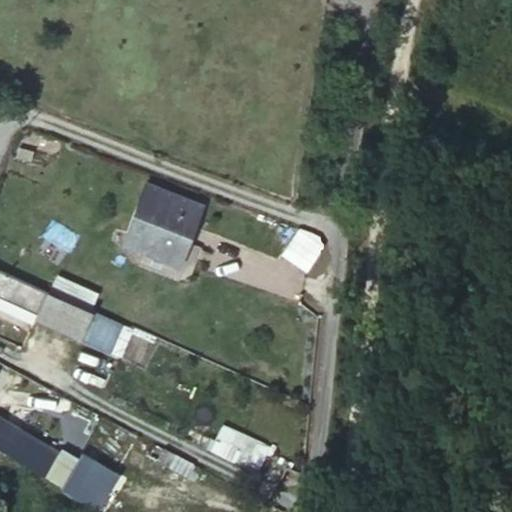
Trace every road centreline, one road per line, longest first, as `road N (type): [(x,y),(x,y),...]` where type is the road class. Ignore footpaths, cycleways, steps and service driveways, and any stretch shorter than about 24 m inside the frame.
road 1 (track): [(340,511),(414,0)]
road 2 (residential): [(306,511),(372,2)]
